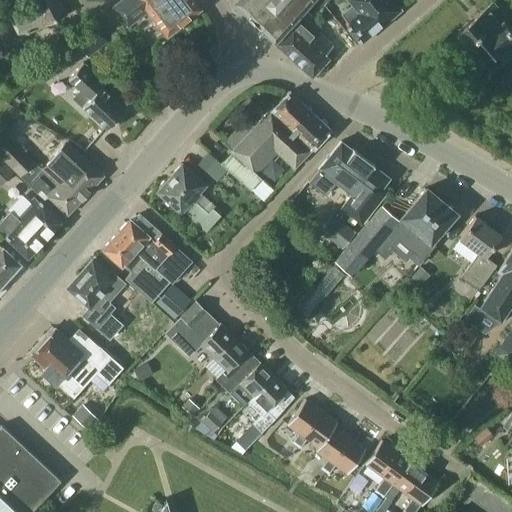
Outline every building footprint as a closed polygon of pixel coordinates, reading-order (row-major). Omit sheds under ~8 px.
[(19,37),(66,13),(59,0),(30,0),(6,12),(19,37)] [(166,35),(200,8),(194,0),(120,0),(110,7),(125,26),(147,10),(166,35)] [(233,0),(273,39),(309,0),(233,0)] [(403,6),(398,0),(348,0),(352,5),(341,14),(347,22),(345,23),(360,42),(403,6)] [(511,52),(511,42),(511,41),(511,26),(506,20),(508,19),(493,2),(459,32),(487,64),(499,53),(502,56),(508,56),(511,52)] [(324,54),(332,45),(299,15),(275,42),(311,75),(327,57),(324,54)] [(107,41),(93,22),(72,37),(87,57),(88,56),(91,59),(100,53),(97,48),(107,41)] [(73,41),(50,59),(60,71),(83,54),(73,41)] [(108,129),(125,109),(100,86),(104,82),(82,62),(68,78),(89,97),(81,105),(108,129)] [(260,177),(255,172),(276,151),(292,166),(309,149),(310,149),(330,129),(288,90),(270,109),(220,161),(250,188),(260,177)] [(5,131),(0,135),(0,155),(14,170),(37,193),(41,189),(31,179),(31,178),(41,169),(34,161),(35,160),(5,131)] [(317,168),(307,180),(325,195),(333,184),(349,197),(341,207),(361,223),(386,190),(381,186),(388,177),(373,165),(374,164),(352,148),(351,149),(340,140),(317,168)] [(41,169),(31,178),(46,194),(67,213),(102,174),(66,142),(43,166),(41,169)] [(207,152),(198,162),(216,179),(225,168),(207,152)] [(0,183),(14,170),(0,155),(0,183)] [(214,205),(200,193),(198,191),(205,184),(181,162),(156,191),(180,212),(182,209),(205,230),(219,215),(211,208),(214,205)] [(430,240),(454,212),(425,188),(397,220),(380,205),(334,259),(351,275),(374,248),(384,257),(396,243),(393,241),(397,237),(422,259),(435,244),(430,240)] [(0,231),(27,256),(60,220),(34,196),(15,216),(9,210),(0,220),(0,231)] [(171,282),(191,260),(139,213),(132,221),(126,221),(102,248),(121,265),(121,264),(130,271),(124,277),(151,301),(169,280),(171,282)] [(331,213),(318,230),(341,248),(354,231),(331,213)] [(478,251),(466,267),(459,277),(477,290),(496,264),(484,256),(500,234),(474,215),(458,237),(478,251)] [(0,285),(20,264),(0,245),(0,285)] [(500,273),(478,308),(500,322),(511,303),(511,246),(503,260),(503,261),(496,271),(500,273)] [(107,301),(124,282),(110,270),(107,274),(91,260),(67,287),(88,306),(82,314),(108,337),(121,323),(108,312),(113,306),(107,301)] [(305,306),(316,314),(343,273),(332,266),(305,306)] [(429,273),(420,266),(411,276),(420,284),(429,273)] [(173,318),(190,299),(171,283),(155,302),(173,318)] [(195,300),(180,316),(191,327),(207,311),(195,300)] [(191,327),(180,316),(164,333),(188,356),(198,346),(200,344),(213,357),(234,335),(220,322),(219,323),(210,314),(207,311),(191,327)] [(511,324),(494,352),(511,363),(511,324)] [(73,396),(95,372),(107,383),(122,366),(98,345),(88,357),(82,352),(85,348),(71,336),(68,339),(54,327),(30,354),(44,366),(41,369),(55,382),(56,380),(73,396)] [(214,378),(223,386),(233,376),(253,355),(247,349),(248,349),(234,335),(213,357),(224,368),(214,378)] [(247,402),(273,374),(259,360),(259,361),(253,355),(233,376),(223,386),(230,393),(242,405),(246,401),(247,402)] [(152,373),(146,362),(133,369),(139,380),(152,373)] [(287,388),(273,374),(247,402),(260,414),(251,423),(260,431),(275,416),(281,409),(293,396),(286,389),(287,388)] [(198,407),(188,398),(181,406),(191,415),(198,407)] [(291,441),(295,444),(320,410),(304,398),(286,423),(298,432),(291,441)] [(97,418),(81,402),(71,414),(87,429),(97,418)] [(222,419),(211,408),(200,420),(212,431),(222,419)] [(320,410),(295,444),(299,447),(306,438),(317,446),(333,424),(334,425),(336,421),(320,410)] [(1,423),(0,424),(0,456),(43,497),(61,478),(1,423)] [(320,467),(324,470),(349,436),(334,425),(333,424),(317,446),(315,449),(327,458),(320,467)] [(244,431),(235,440),(244,449),(253,440),(244,431)] [(349,436),(324,470),(328,473),(335,463),(347,472),(365,447),(349,436)] [(392,483),(409,460),(381,439),(364,462),(383,476),(373,490),(382,496),(392,483)] [(0,511),(29,511),(43,497),(0,456),(0,511)] [(438,481),(409,460),(392,483),(411,497),(401,510),(403,511),(413,511),(420,503),(421,504),(438,481)] [(381,499),(371,491),(361,504),(371,511),(381,499)] [(169,511),(165,497),(163,502),(157,511),(169,511)]
